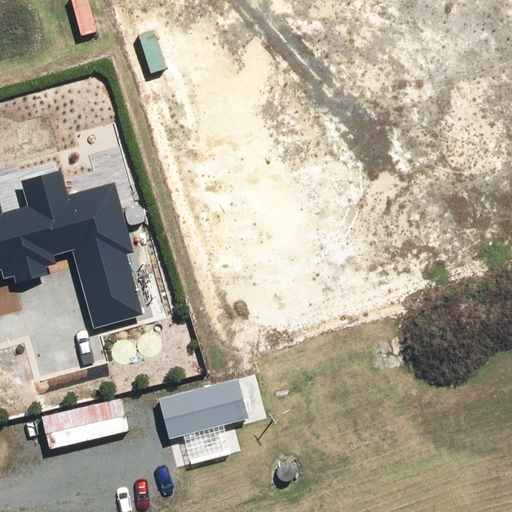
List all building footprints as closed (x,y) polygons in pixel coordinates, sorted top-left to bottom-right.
[(4,115),(0,116),(0,151),(13,148),(4,115)] [(0,275),(2,282),(12,280),(14,286),(19,284),(20,290),(55,282),(53,273),(47,274),(45,270),(56,268),(54,258),(72,254),(77,276),(88,316),(92,332),(142,318),(126,256),(133,255),(114,184),(66,196),(59,172),(20,183),(27,208),(0,215),(0,212),(0,275)] [(458,384),(416,395),(424,427),(445,422),(444,418),(466,412),(467,416),(511,404),(511,379),(461,393),(458,384)] [(242,380),(160,400),(170,440),(231,425),(237,451),(258,446),(242,380)] [(123,410),(43,432),(48,449),(128,426),(123,410)]
